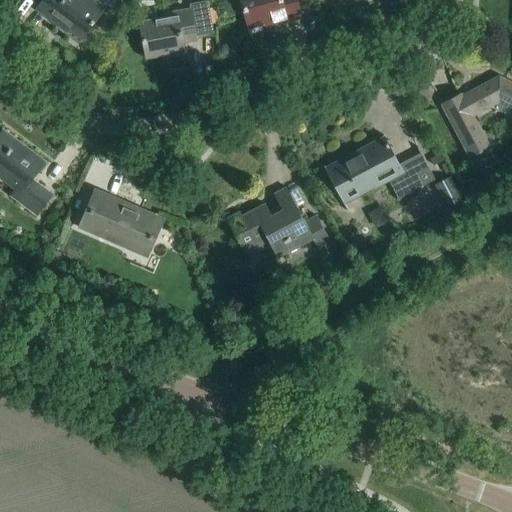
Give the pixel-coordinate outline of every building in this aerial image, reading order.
[(44,0),(40,6),(40,7),(37,10),(59,28),(62,24),(82,40),(103,12),(107,15),(116,3),(112,0),(44,0)] [(274,26),(302,18),(297,0),(241,0),(250,28),(273,21),(274,26)] [(198,42),(192,9),(163,14),(164,18),(140,23),(147,60),(172,56),(173,60),(185,58),(183,44),(198,42)] [(511,83),(499,77),(461,97),(459,93),(442,102),(474,163),(492,154),(473,118),(495,107),(511,115),(511,83)] [(38,216),(53,196),(33,181),(47,163),(4,130),(0,135),(0,171),(18,186),(11,195),(38,216)] [(344,203),(386,181),(387,180),(398,200),(434,180),(420,154),(400,165),(384,134),(324,166),(344,203)] [(447,208),(464,199),(453,175),(434,185),(447,208)] [(280,207),(268,212),(265,206),(242,218),(239,213),(227,219),(244,253),(268,240),(278,256),(313,238),(319,251),(331,245),(316,217),(305,223),(286,188),(273,195),(280,207)] [(144,254),(147,248),(160,221),(98,194),(83,227),(125,245),(144,254)]
